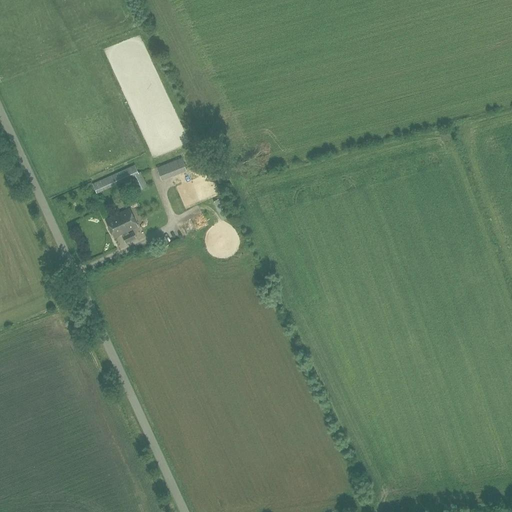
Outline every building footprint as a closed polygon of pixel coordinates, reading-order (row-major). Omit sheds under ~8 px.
[(181,158),(156,167),(161,180),(186,171),(181,158)] [(134,164),(92,184),(97,194),(132,177),(139,190),(147,186),(141,172),(138,173),(134,164)] [(234,214),(225,195),(213,201),(222,219),(234,214)] [(129,208),(109,218),(105,219),(114,238),(122,234),(128,231),(137,227),(129,208)] [(122,234),(123,236),(122,236),(125,243),(136,238),(133,231),(129,233),(128,231),(122,234)]
